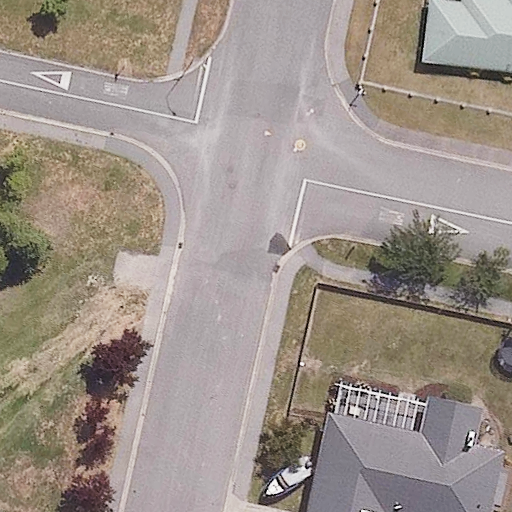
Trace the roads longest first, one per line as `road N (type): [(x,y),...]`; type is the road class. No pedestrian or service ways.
road 1 (residential): [(243,167),(169,511)]
road 2 (residential): [(511,223),(243,167)]
road 3 (residential): [(250,133),(0,79)]
road 4 (residential): [(279,0),(250,133)]
